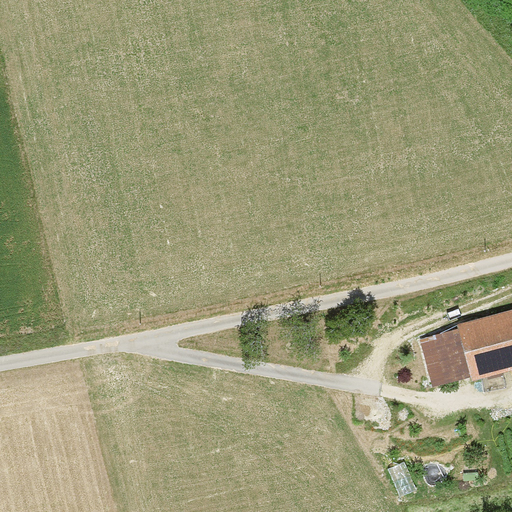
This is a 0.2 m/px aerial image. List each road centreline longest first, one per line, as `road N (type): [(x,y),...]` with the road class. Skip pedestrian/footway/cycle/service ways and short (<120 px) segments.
road 1 (unclassified): [(0,363),(349,299),(511,260)]
road 2 (track): [(364,385),(400,335),(511,289)]
road 3 (track): [(511,386),(433,398),(379,388)]
